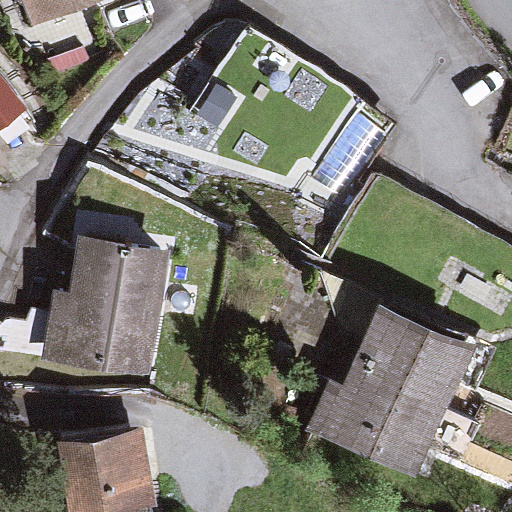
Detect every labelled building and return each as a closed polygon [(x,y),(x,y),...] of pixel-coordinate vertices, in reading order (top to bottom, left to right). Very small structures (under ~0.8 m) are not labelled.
[(87,0),(22,0),(32,23),(87,0)] [(395,121),(245,27),(192,112),(342,206),(395,121)] [(0,127),(37,104),(0,46),(0,127)] [(167,242),(78,236),(75,288),(56,287),(51,365),(159,372),(167,242)] [(477,336),(381,297),(323,438),(418,477),(477,336)] [(145,425),(58,441),(70,511),(126,511),(160,506),(145,425)]
